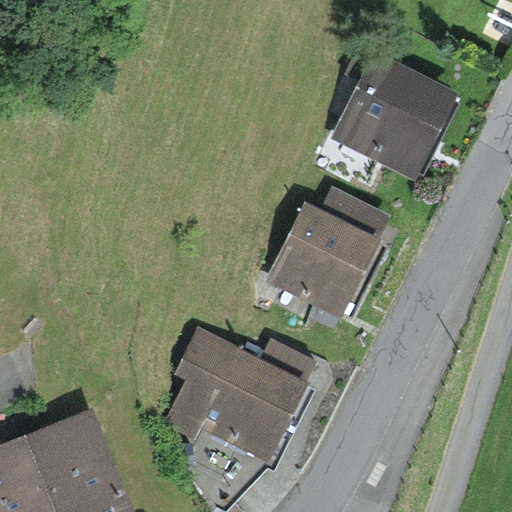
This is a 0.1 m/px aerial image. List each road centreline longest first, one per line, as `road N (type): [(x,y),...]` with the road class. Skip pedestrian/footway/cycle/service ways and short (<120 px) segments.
road 1 (residential): [(511,114),(311,511)]
road 2 (residential): [(443,511),(511,295)]
